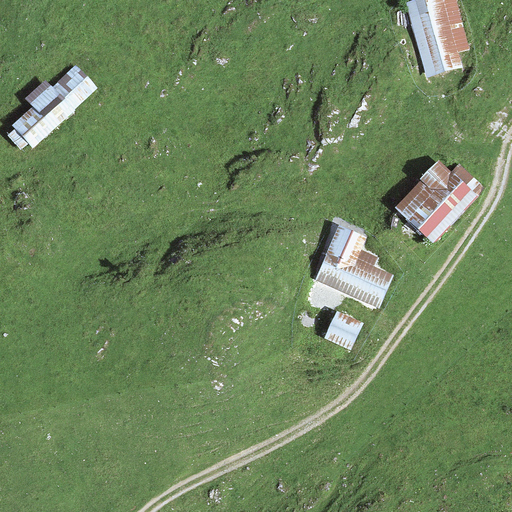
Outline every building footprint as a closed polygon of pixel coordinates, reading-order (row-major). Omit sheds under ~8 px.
[(424,0),(404,6),(425,77),(468,65),(449,0),(424,0)] [(78,66),(6,135),(25,155),(97,85),(78,66)] [(395,208),(432,242),(480,189),(442,156),(395,208)] [(341,220),(317,284),(388,310),(400,277),(361,263),(373,232),(341,220)] [(354,320),(345,347),(372,355),(381,328),(354,320)]
